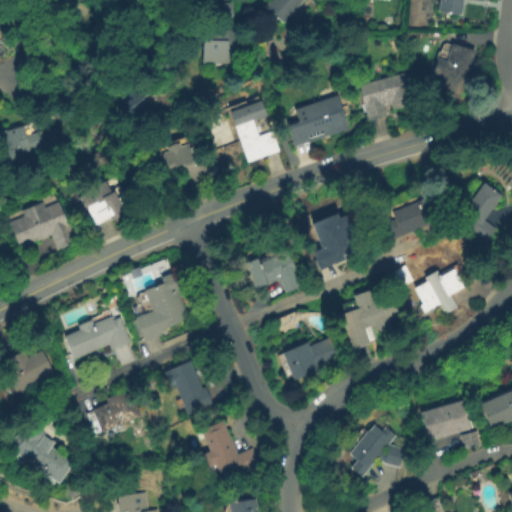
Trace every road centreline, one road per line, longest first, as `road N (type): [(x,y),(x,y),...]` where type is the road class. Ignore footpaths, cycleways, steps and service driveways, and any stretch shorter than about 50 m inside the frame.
road 1 (residential): [(509,0),(499,311),(449,350),(349,385),(306,415),(284,453),(288,511)]
road 2 (tertiary): [(511,114),(230,203),(0,306)]
road 3 (residential): [(61,396),(383,264)]
road 4 (residential): [(189,219),(255,382),(294,427)]
road 5 (residential): [(354,511),(511,449)]
